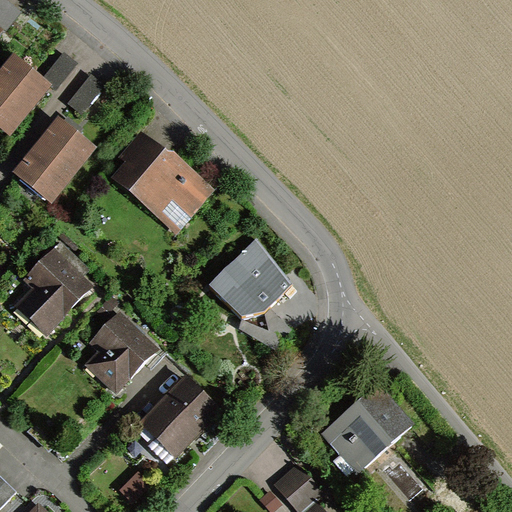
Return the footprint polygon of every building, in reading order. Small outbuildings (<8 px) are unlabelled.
[(0,0),(0,39),(22,14),(4,0),(0,0)] [(76,66),(63,55),(43,78),(56,89),(76,66)] [(52,90),(13,58),(0,73),(0,130),(10,140),(52,90)] [(112,91),(91,76),(71,103),(92,119),(112,91)] [(99,151),(57,118),(11,176),(52,209),(99,151)] [(167,157),(139,134),(119,158),(125,163),(110,180),(178,237),(216,192),(173,157),(167,157)] [(294,287),(257,241),(210,289),(240,321),(237,331),(274,351),(292,332),(273,311),(294,287)] [(48,337),(92,291),(81,280),(88,272),(60,246),(26,282),(32,287),(15,305),(48,337)] [(158,353),(119,317),(92,346),(100,353),(85,368),(116,397),(158,353)] [(220,412),(185,379),(139,427),(175,460),(220,412)] [(413,424),(378,385),(323,435),(357,474),(413,424)] [(324,496),(297,466),(275,486),(296,511),(306,511),(317,503),(324,496)] [(149,488),(138,476),(121,491),(133,503),(149,488)] [(0,511),(17,493),(0,477),(0,511)] [(275,511),(283,506),(271,492),(260,501),(269,511),(275,511)] [(306,511),(324,511),(317,503),(306,511)]
